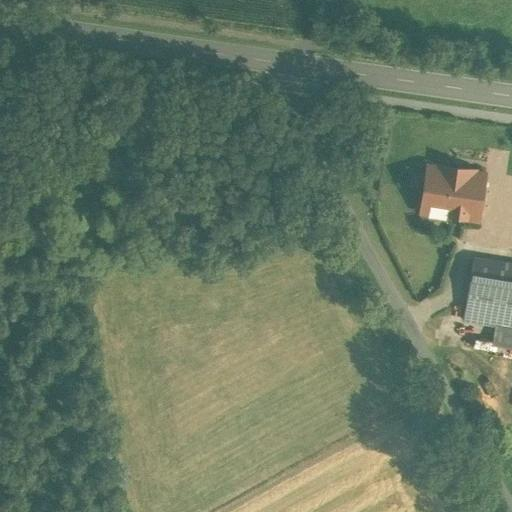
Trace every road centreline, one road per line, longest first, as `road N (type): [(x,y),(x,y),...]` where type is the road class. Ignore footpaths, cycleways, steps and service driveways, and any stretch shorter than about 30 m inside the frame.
road 1 (unclassified): [(509,511),(284,85),(281,64)]
road 2 (secondary): [(281,64),(0,23)]
road 3 (secondary): [(511,98),(281,64)]
